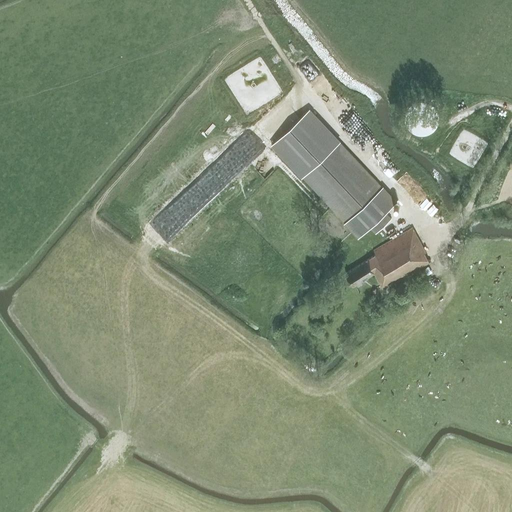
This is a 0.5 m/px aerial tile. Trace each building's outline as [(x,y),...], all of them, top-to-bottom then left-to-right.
[(439,119),(439,118),(439,116),(439,114),(438,113),(437,111),(437,110),(436,108),(434,107),(433,106),(432,105),(430,104),(429,103),(427,102),(426,102),(424,102),(422,102),(420,102),(419,102),(417,102),(415,103),(414,104),(412,104),(411,105),(410,107),(409,108),(408,109),(407,111),(406,112),(406,114),(405,116),(405,117),(405,119),(405,121),(405,122),(406,124),(406,126),(407,127),(408,129),(409,130),(410,131),(412,132),(413,133),(416,135),(418,135),(420,136),(421,136),(423,136),(425,136),(427,135),(428,135),(430,134),(431,133),(433,132),(434,131),(435,130),(436,128),(437,127),(438,125),(438,124),(439,122),(439,120),(439,119)] [(385,213),(396,202),(309,110),(272,145),(345,223),(359,237),(370,227),(376,233),(391,219),(385,213)] [(466,188),(461,196),(464,198),(470,190),(466,188)] [(427,198),(420,205),(425,211),(432,203),(427,198)] [(433,205),(427,212),(432,216),(438,209),(433,205)] [(384,290),(399,280),(429,262),(425,253),(426,253),(412,228),(365,256),(367,260),(346,273),(353,286),(374,273),(378,280),(384,290)] [(432,273),(429,267),(421,271),(424,277),(432,273)]
